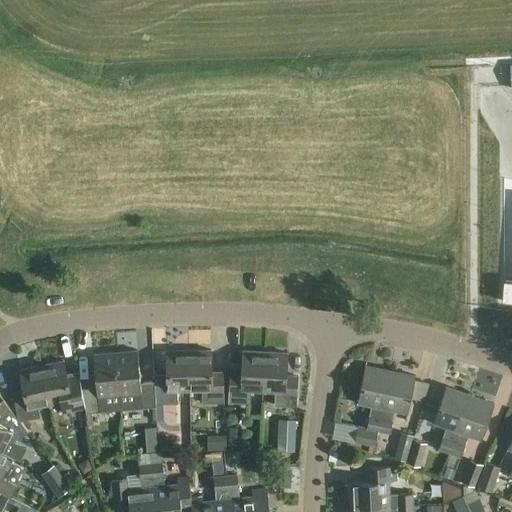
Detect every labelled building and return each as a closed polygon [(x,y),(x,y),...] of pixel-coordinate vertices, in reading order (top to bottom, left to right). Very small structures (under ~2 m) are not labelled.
[(156,373),(158,404),(178,404),(179,390),(190,390),(190,350),(168,350),(168,373),(156,373)] [(212,350),(190,350),(190,390),(203,390),(203,403),(224,404),(224,373),(212,373),(212,350)] [(116,353),(121,410),(156,407),(155,382),(141,383),(139,351),(116,353)] [(252,390),(264,391),(266,352),(244,351),(242,373),(231,372),(229,402),(251,404),(252,390)] [(266,352),(264,391),(276,392),(275,405),(297,407),(299,377),(286,376),(288,354),(266,352)] [(87,413),(100,412),(121,410),(116,353),(95,354),(97,387),(83,388),(87,413)] [(42,365),(51,404),(63,401),(65,412),(85,408),(79,380),(78,371),(67,374),(64,361),(42,365)] [(12,394),(17,418),(20,421),(41,417),(38,406),(51,404),(42,365),(21,369),(25,391),(12,394)] [(370,405),(365,429),(358,427),(354,442),(374,447),(377,431),(390,371),(364,366),(357,403),(370,405)] [(390,371),(377,431),(389,433),(393,410),(407,413),(415,376),(390,371)] [(437,449),(448,453),(469,395),(445,386),(432,422),(445,427),(437,449)] [(469,395),(448,453),(460,457),(468,435),(481,439),(494,404),(469,395)] [(0,451),(0,452),(7,438),(14,442),(28,432),(20,421),(17,418),(4,400),(0,402),(0,451)] [(294,451),(294,431),(294,420),(278,419),(278,430),(277,450),(294,451)] [(241,445),(242,429),(229,428),(228,444),(241,445)] [(405,461),(413,436),(400,433),(393,458),(405,461)] [(159,450),(172,450),(172,442),(166,437),(159,437),(159,450)] [(207,437),(207,450),(226,450),(226,437),(207,437)] [(145,440),(146,452),(157,451),(156,439),(145,440)] [(413,440),(407,463),(419,466),(425,444),(413,440)] [(109,447),(110,462),(122,461),(122,447),(109,447)] [(0,491),(10,497),(11,497),(17,485),(3,478),(7,470),(0,466),(0,452),(0,451),(0,491)] [(451,456),(446,467),(455,470),(459,459),(451,456)] [(77,464),(83,473),(92,467),(87,458),(77,464)] [(470,461),(462,483),(474,487),(482,465),(470,461)] [(150,464),(155,511),(181,511),(181,509),(192,508),(191,511),(192,511),(191,498),(189,478),(177,479),(177,483),(164,485),(162,462),(150,464)] [(486,463),(477,487),(491,492),(499,468),(486,463)] [(130,511),(155,511),(150,464),(138,465),(141,488),(128,489),(127,478),(112,480),(115,511),(119,511),(131,511),(130,511)] [(222,464),(212,465),(213,474),(223,473),(222,464)] [(350,482),(351,508),(413,506),(412,495),(410,495),(410,494),(388,495),(388,482),(395,482),(394,465),(363,466),(364,481),(350,482)] [(41,474),(57,497),(69,488),(53,466),(41,474)] [(446,467),(442,477),(452,480),(455,470),(446,467)] [(67,472),(64,475),(68,481),(72,478),(67,472)] [(238,475),(225,476),(229,511),(269,511),(267,490),(252,491),(253,496),(240,497),(238,475)] [(191,498),(192,511),(229,511),(225,476),(215,477),(217,499),(202,501),(202,497),(191,498)] [(443,502),(460,494),(460,487),(442,480),(443,502)] [(463,485),(463,495),(474,490),(463,485)] [(0,511),(2,511),(10,497),(0,491),(0,511)] [(470,511),(462,495),(452,500),(457,511),(470,511)] [(484,511),(478,498),(467,503),(470,511),(484,511)]
